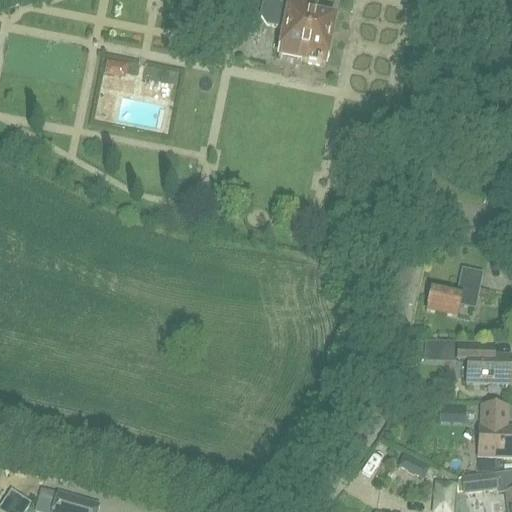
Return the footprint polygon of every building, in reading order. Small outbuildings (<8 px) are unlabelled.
[(288,6),(288,7),(270,4),(262,10),(261,18),(267,27),(284,30),(279,60),(307,65),(307,66),(320,69),(321,67),(325,68),(333,21),(313,18),(314,11),(288,6)] [(140,58),(139,68),(158,70),(159,59),(140,58)] [(127,69),(106,64),(103,80),(124,85),(127,69)] [(475,311),(477,300),(488,302),(490,293),(479,291),(483,275),(462,270),(456,294),(431,289),(426,312),(457,319),(459,307),(475,311)] [(458,344),(458,345),(435,344),(435,348),(435,362),(457,362),(457,361),(468,362),(467,385),(509,387),(510,357),(481,356),(482,345),(458,344)] [(511,459),(511,429),(507,429),(508,410),(482,409),(481,429),(480,429),(479,458),(511,459)] [(397,468),(423,479),(428,468),(402,457),(397,468)] [(495,493),(492,476),(460,480),(456,480),(433,466),(431,482),(434,482),(434,484),(433,486),(430,511),(465,511),(464,502),(463,497),(495,493)] [(2,491),(0,495),(0,511),(18,511),(23,500),(2,491)] [(96,511),(98,507),(58,495),(52,511),(96,511)]
